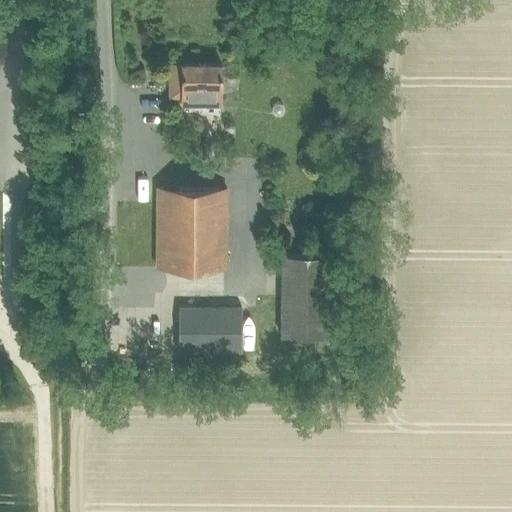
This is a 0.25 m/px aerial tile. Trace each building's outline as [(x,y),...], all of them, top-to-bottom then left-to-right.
[(221,98),(221,64),(182,64),(170,64),(170,98),(221,98)] [(226,188),(156,188),(156,267),(225,267),(226,188)] [(330,256),(280,255),(279,337),(329,337),(330,256)] [(240,353),(240,307),(178,307),(178,352),(240,353)] [(153,333),(171,332),(170,320),(152,322),(153,333)]
